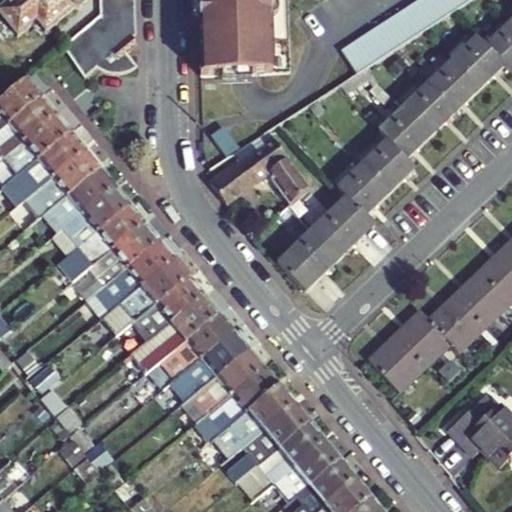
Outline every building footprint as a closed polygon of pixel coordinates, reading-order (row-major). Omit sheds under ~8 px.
[(19,0),(6,11),(25,35),(45,19),(54,30),(85,5),(86,6),(89,6),(90,6),(92,4),(94,1),(93,0),(19,0)] [(101,0),(101,2),(102,19),(66,49),(87,80),(98,71),(114,80),(138,75),(126,55),(129,51),(124,45),(132,38),(136,35),(135,0),(101,0)] [(199,0),(202,80),(277,78),(275,0),(199,0)] [(423,0),(340,54),(356,78),(475,0),(423,0)] [(302,287),(372,223),(363,214),(413,167),(404,158),(504,65),(511,73),(511,19),(486,44),(476,34),(376,128),(387,140),(337,187),(345,196),(277,259),(302,287)] [(129,51),(137,44),(132,38),(124,45),(129,51)] [(0,131),(39,99),(24,80),(0,99),(0,131)] [(0,162),(55,118),(39,99),(0,131),(0,162)] [(0,191),(69,135),(55,118),(0,162),(0,191)] [(228,160),(242,150),(225,128),(211,138),(228,160)] [(239,164),(211,185),(227,207),(268,177),(290,207),(310,191),(269,134),(241,153),(247,162),(241,167),(239,164)] [(69,135),(0,191),(0,192),(15,210),(23,204),(84,153),(69,135)] [(84,153),(23,204),(38,222),(43,218),(99,172),(84,153)] [(114,189),(99,172),(43,218),(58,235),(63,231),(114,189)] [(114,189),(63,231),(78,249),(129,208),(114,189)] [(129,208),(78,249),(56,267),(71,285),(87,272),(144,226),(129,208)] [(144,226),(87,272),(95,281),(78,295),(85,304),(158,244),(144,226)] [(511,234),(424,317),(419,311),(366,360),(396,394),(451,344),(455,348),(511,294),(511,234)] [(173,261),(158,244),(85,304),(87,306),(98,298),(110,313),(173,261)] [(188,280),(173,261),(110,313),(100,321),(115,340),(124,332),(188,280)] [(204,299),(188,280),(124,332),(138,349),(129,357),(130,359),(204,299)] [(204,299),(130,359),(145,377),(159,365),(219,317),(204,299)] [(234,335),(219,317),(159,365),(174,384),(234,335)] [(0,339),(10,332),(0,321),(0,339)] [(249,353),(234,335),(174,384),(189,402),(249,353)] [(263,371),(249,353),(189,402),(204,419),(263,371)] [(27,354),(15,363),(27,378),(39,368),(27,354)] [(0,355),(0,372),(3,376),(11,368),(0,355)] [(29,384),(41,397),(60,381),(48,368),(29,384)] [(263,371),(204,419),(196,426),(211,445),(213,443),(278,389),(263,371)] [(294,408),(278,389),(213,443),(228,462),(241,451),(294,408)] [(51,392),(39,402),(53,419),(65,410),(51,392)] [(473,463),(482,454),(497,470),(511,456),(511,423),(498,409),(494,413),(484,402),(447,435),(473,463)] [(294,408),(241,451),(257,469),(309,426),(294,408)] [(68,437),(81,427),(67,410),(54,421),(68,437)] [(309,426),(257,469),(236,486),(251,504),(271,488),(324,445),(309,426)] [(83,457),(93,449),(79,431),(68,439),(83,457)] [(324,445),(271,488),(286,506),(339,463),(324,445)] [(339,463),(286,506),(282,510),(284,511),(317,511),(354,481),(339,463)] [(109,467),(100,474),(114,491),(122,485),(109,467)] [(360,489),(354,481),(317,511),(355,511),(370,500),(360,489)] [(128,511),(141,502),(126,483),(113,493),(115,495),(128,511)] [(128,511),(152,511),(143,500),(141,502),(128,511)] [(379,511),(370,500),(355,511),(379,511)] [(0,504),(0,511),(9,511),(1,503),(0,504)]
